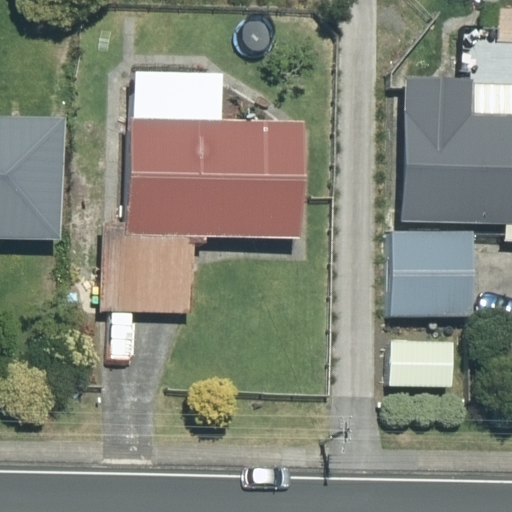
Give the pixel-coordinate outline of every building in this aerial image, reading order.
[(168,28),(121,24),(118,62),(165,66),(168,28)] [(111,84),(107,231),(107,244),(276,248),(279,133),(196,131),(197,86),(111,84)] [(387,87),(382,226),(511,231),(511,125),(452,124),(452,89),(387,87)] [(0,249),(37,250),(39,133),(0,132),(0,249)] [(372,325),(452,325),(453,240),(373,240),(372,325)]
